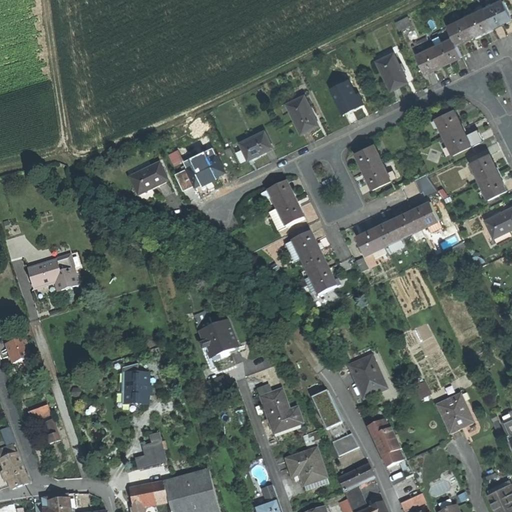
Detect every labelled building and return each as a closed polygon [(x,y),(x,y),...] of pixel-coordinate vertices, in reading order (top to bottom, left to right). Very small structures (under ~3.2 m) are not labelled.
[(511,13),(506,1),(487,10),(495,28),(504,24),(509,21),(511,19),(511,13)] [(487,10),(469,19),(477,36),(484,33),(495,28),(487,10)] [(414,25),(411,17),(398,23),(401,31),(414,25)] [(468,41),(477,36),(469,19),(451,28),(451,29),(456,38),(459,45),(468,41)] [(433,38),(437,47),(456,38),(451,29),(433,38)] [(437,47),(433,38),(414,47),(418,56),(437,47)] [(437,47),(446,65),(456,60),(464,56),(459,45),(456,38),(437,47)] [(437,47),(418,56),(427,74),(437,70),(446,65),(437,47)] [(400,64),(395,53),(379,61),(393,91),(400,87),(409,83),(404,71),(400,64)] [(362,105),(350,80),(333,88),(345,113),(355,109),(362,105)] [(288,104),(303,134),(311,130),(320,126),(306,96),(288,104)] [(447,113),(438,117),(447,137),(465,128),(456,109),(447,113)] [(465,128),(447,137),(452,146),(455,152),(456,155),(474,147),(468,135),(465,128)] [(275,148),(266,130),(241,142),(244,149),(238,152),(243,162),(249,159),(250,160),(262,154),(275,148)] [(468,135),(474,147),(486,141),(484,135),(481,130),(468,135)] [(211,140),(182,154),(186,161),(215,147),(211,140)] [(363,163),(367,172),(385,163),(376,145),(358,153),(363,163)] [(226,171),(215,147),(186,161),(197,185),(205,181),(211,178),(215,176),(226,171)] [(178,151),(171,154),(177,166),(184,163),(178,151)] [(496,164),(493,157),(475,165),(482,182),(500,173),(496,164)] [(169,180),(161,163),(131,177),(140,195),(142,193),(144,197),(148,199),(156,195),(153,188),(161,185),(169,180)] [(385,163),(367,172),(371,181),(375,190),(394,181),(385,163)] [(415,179),(424,198),(438,191),(429,172),(415,179)] [(500,173),(482,182),(491,201),(509,192),(505,183),(500,173)] [(278,209),(297,200),(293,192),(288,183),(270,191),(273,198),(278,209)] [(273,198),(270,191),(262,195),(266,202),(273,198)] [(287,228),(306,220),(301,209),(297,200),(278,209),(287,228)] [(423,208),(415,211),(424,230),(431,226),(442,221),(433,203),(423,208)] [(278,209),(270,213),(279,232),(287,228),(278,209)] [(511,210),(488,221),(499,244),(511,238),(511,232),(511,231),(511,230),(511,210)] [(406,215),(396,220),(405,238),(424,230),(415,211),(406,215)] [(388,224),(378,229),(387,247),(405,238),(396,220),(388,224)] [(445,228),(442,221),(431,226),(434,234),(445,228)] [(311,233),(308,227),(291,234),(294,240),(311,233)] [(387,247),(378,229),(369,233),(360,237),(368,256),(375,252),(387,247)] [(302,260),(321,251),(318,245),(316,239),(312,232),(311,233),(294,240),(293,241),(302,260)] [(296,263),(302,260),(293,241),(287,244),(296,263)] [(389,252),(387,247),(375,252),(378,255),(383,255),(389,252)] [(302,260),(311,278),(330,269),(326,261),(321,251),(302,260)] [(71,259),(59,262),(60,264),(69,262),(71,272),(76,271),(73,260),(72,259),(71,259)] [(364,259),(357,262),(362,274),(369,270),(364,259)] [(59,262),(31,270),(36,290),(45,287),(59,283),(65,282),(60,264),(59,262)] [(60,264),(65,282),(59,283),(62,293),(80,288),(81,288),(76,271),(71,272),(69,262),(60,264)] [(318,293),(320,296),(338,287),(336,282),(333,276),(330,269),(311,278),(312,281),(318,293)] [(312,281),(308,283),(314,295),(318,293),(312,281)] [(199,326),(202,334),(213,330),(209,321),(199,326)] [(202,334),(212,359),(230,352),(240,347),(230,322),(213,330),(202,334)] [(26,340),(8,346),(11,356),(15,365),(33,359),(26,340)] [(347,360),(350,366),(361,361),(358,355),(347,360)] [(361,361),(350,366),(357,382),(364,399),(388,389),(373,355),(361,361)] [(151,372),(126,371),(124,404),(149,405),(151,372)] [(219,388),(226,386),(223,378),(207,384),(210,392),(219,388)] [(415,386),(420,399),(433,394),(427,381),(415,386)] [(226,386),(219,388),(222,397),(232,393),(228,385),(226,386)] [(327,389),(312,396),(327,430),(342,423),(327,389)] [(269,417),(275,434),(281,432),(288,430),(303,425),(298,410),(291,412),(283,391),(263,398),(269,417)] [(462,395),(438,405),(451,434),(464,429),(475,424),(462,395)] [(30,414),(33,422),(52,415),(49,407),(30,414)] [(376,410),(381,422),(388,418),(383,407),(376,410)] [(388,418),(381,422),(386,432),(393,428),(388,418)] [(52,437),(47,439),(50,446),(62,442),(55,421),(47,423),(52,437)] [(386,432),(381,422),(369,427),(374,438),(379,448),(398,439),(393,428),(386,432)] [(352,432),(333,441),(339,456),(359,447),(352,432)] [(398,439),(379,448),(383,458),(388,468),(400,462),(395,453),(403,449),(399,442),(398,439)] [(170,463),(164,442),(134,451),(140,472),(170,463)] [(0,451),(0,453),(3,460),(17,454),(14,446),(0,451)] [(318,449),(288,460),(291,470),(294,477),(301,475),(305,487),(311,485),(328,479),(318,449)] [(395,453),(400,462),(407,459),(403,449),(395,453)] [(7,472),(23,466),(18,454),(17,454),(3,460),(7,472)] [(400,462),(408,478),(415,475),(410,465),(408,461),(407,459),(400,462)] [(366,482),(375,478),(373,472),(370,465),(339,479),(347,501),(352,511),(361,511),(367,509),(359,489),(368,486),(366,482)] [(22,487),(30,485),(23,466),(7,472),(10,479),(14,490),(22,487)] [(219,511),(209,471),(187,477),(195,511),(219,511)] [(195,511),(187,477),(164,483),(170,503),(171,511),(195,511)] [(330,484),(328,479),(311,485),(312,487),(319,485),(320,488),(330,484)] [(164,483),(140,487),(144,507),(170,503),(164,483)] [(491,492),(492,495),(509,487),(507,484),(491,492)] [(492,495),(491,496),(498,511),(511,511),(511,485),(509,487),(492,495)] [(140,487),(131,489),(133,502),(128,503),(129,511),(132,511),(135,511),(145,511),(144,507),(140,487)] [(270,505),(279,502),(274,487),(264,490),(270,505)] [(423,494),(401,503),(404,511),(406,511),(427,503),(423,494)] [(71,511),(70,496),(50,499),(52,511),(48,511),(71,511)] [(43,500),(44,504),(44,511),(48,511),(52,511),(50,499),(43,500)] [(352,511),(347,501),(340,504),(343,511),(352,511)] [(283,511),(279,502),(270,505),(256,510),(256,511),(283,511)] [(387,511),(384,502),(367,509),(361,511),(387,511)]
